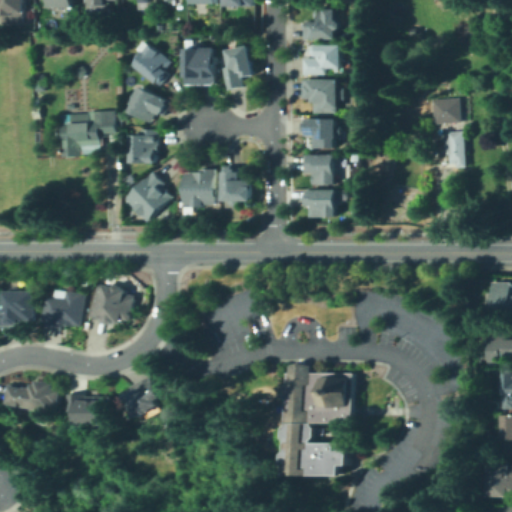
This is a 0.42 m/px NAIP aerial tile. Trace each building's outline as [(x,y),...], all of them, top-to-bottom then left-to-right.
[(27,0),(27,11),(15,11),(15,14),(0,14),(0,0),(27,0)] [(341,8),(341,20),(343,20),(346,23),(346,27),(344,29),(341,29),(341,39),(307,39),(307,21),(318,20),(318,12),(321,8),(341,8)] [(406,29),(418,28),(419,37),(406,38),(406,29)] [(173,73),(163,85),(136,65),(153,43),(176,61),(169,70),(173,73)] [(253,44),(259,75),(247,78),(246,71),(244,72),(247,87),(231,90),(227,67),(233,66),(229,49),(253,44)] [(347,44),(347,68),(330,68),(330,74),(307,74),(307,57),(320,57),(320,56),(317,53),(317,48),(320,44),(347,44)] [(208,46),(208,47),(220,48),(220,84),(204,83),(204,80),(199,80),(187,81),(188,47),(195,47),(196,46),(208,46)] [(81,77),(76,71),(79,64),(87,64),(90,70),(87,77),(81,77)] [(38,91),(38,74),(47,73),(48,90),(38,91)] [(349,88),(349,99),(344,99),(344,107),(342,107),(342,113),(317,113),(317,103),(315,103),(315,99),(309,99),(309,96),(306,96),(306,79),(343,79),(343,88),(349,88)] [(175,101),(167,115),(160,112),(154,123),(132,111),(135,104),(134,103),(143,85),(175,101)] [(435,124),(433,100),(462,98),(463,122),(435,124)] [(84,156),(65,157),(64,125),(62,124),(62,118),(64,115),(93,114),(93,112),(118,110),(119,133),(103,134),(104,142),(84,143),(84,156)] [(346,126),(346,136),(341,136),(341,148),(315,148),(315,136),(307,136),(307,118),(341,118),(341,126),(346,126)] [(162,128),(162,153),(161,153),(161,162),(134,162),(134,134),(143,134),(143,128),(162,128)] [(449,132),(458,132),(458,131),(466,130),(468,167),(459,167),(459,163),(450,163),(450,156),(447,156),(446,140),(450,140),(449,132)] [(340,154),(340,184),(316,184),(316,173),(308,173),(307,171),(307,154),(340,154)] [(220,167),(220,204),(208,204),(208,207),(188,207),(188,172),(196,172),(196,170),(206,171),(206,167),(220,167)] [(241,171),(244,171),(245,176),(247,173),(252,173),(255,177),(255,200),(243,200),(243,202),(240,205),(236,205),(233,203),(233,200),(226,201),(226,171),(230,171),(230,168),(240,168),(241,171)] [(166,186),(169,188),(170,187),(178,196),(153,221),(130,198),(157,171),(169,183),(166,186)] [(139,180),(131,186),(126,179),(135,173),(139,180)] [(342,205),(342,217),(314,217),(313,205),(308,206),(307,190),(341,189),(342,195),(344,195),(346,198),(346,202),(344,205),(342,205)] [(99,282),(117,286),(119,284),(123,285),(124,288),(130,289),(129,293),(139,295),(133,325),(92,317),(99,282)] [(511,312),(496,312),(495,282),(511,282),(511,312)] [(41,290),(40,322),(26,322),(26,326),(0,326),(0,306),(8,306),(7,290),(41,290)] [(89,292),(85,326),(79,325),(78,327),(67,325),(67,327),(55,325),(54,324),(54,322),(47,322),(50,294),(69,297),(70,290),(89,292)] [(511,358),(506,358),(506,363),(492,363),(492,329),(506,329),(505,332),(511,332),(511,358)] [(357,373),(357,423),(319,424),(319,443),(345,443),(345,451),(361,451),(362,468),(355,476),(289,477),(289,467),(286,464),(286,455),(289,452),(289,441),(286,438),(286,429),(289,426),(289,400),(287,397),(286,388),(290,385),(290,373),(293,373),(293,366),(314,365),(314,373),(357,373)] [(501,408),(511,407),(511,366),(503,366),(501,408)] [(153,375),(165,396),(160,399),(163,405),(157,408),(158,410),(148,416),(147,413),(137,419),(123,395),(126,394),(124,393),(131,389),(132,391),(136,388),(134,386),(153,375)] [(56,383),(55,387),(64,389),(62,404),(58,403),(57,412),(8,404),(12,384),(25,387),(26,385),(32,386),(33,383),(37,384),(38,380),(56,383)] [(113,396),(112,403),(109,403),(109,425),(79,425),(79,412),(70,412),(71,393),(90,394),(90,396),(113,396)] [(511,414),(511,455),(510,455),(510,440),(504,440),(504,437),(503,437),(501,435),(501,431),(504,429),(504,414),(511,414)] [(511,465),(511,498),(506,498),(506,496),(489,497),(490,465),(511,465)]
